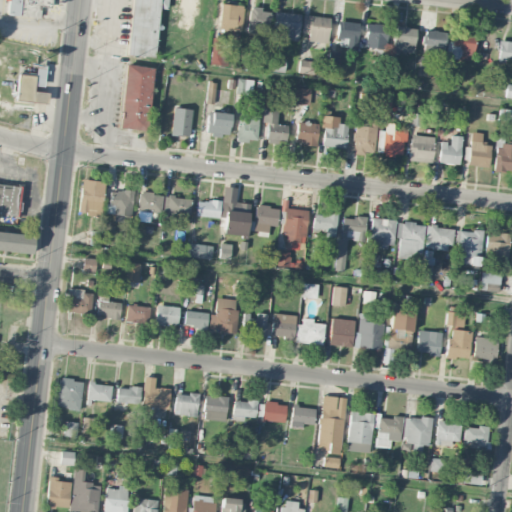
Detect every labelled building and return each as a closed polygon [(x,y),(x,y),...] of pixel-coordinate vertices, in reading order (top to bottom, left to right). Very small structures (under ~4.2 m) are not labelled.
[(51,0),(8,0),(8,15),(40,17),(41,6),(51,6),(51,0)] [(131,0),(128,55),(155,57),(158,8),(166,9),(166,0),(131,0)] [(241,31),(242,5),(220,4),(219,29),(241,31)] [(270,11),(250,7),(246,32),(265,36),(270,11)] [(300,14),(274,12),(271,38),(297,41),(300,14)] [(326,43),(329,18),(302,15),(300,32),(308,33),(307,41),(326,43)] [(359,23),(338,21),(335,38),(344,40),(343,47),(355,48),(359,23)] [(385,49),(386,24),(365,24),(364,48),(385,49)] [(413,53),(414,28),(394,27),(393,52),(413,53)] [(475,31),(449,27),(446,59),(471,62),(475,31)] [(445,31),(424,30),(423,52),(444,53),(445,31)] [(511,61),(511,42),(498,41),(497,59),(511,61)] [(297,73),(313,74),(314,61),(299,60),(297,73)] [(121,129),(148,130),(151,66),(124,65),(121,129)] [(15,100),(46,103),(47,92),(33,91),(34,86),(43,87),(45,67),(36,66),(35,75),(18,74),(15,100)] [(251,94),(253,80),(237,78),(235,92),(251,94)] [(214,82),(206,82),(206,103),(214,103),(214,82)] [(310,89),(294,87),(292,103),(308,105),(310,89)] [(267,123),(266,141),(286,142),(286,125),(277,124),(277,107),(262,106),(262,122),(267,123)] [(189,136),(190,109),(172,108),(171,135),(189,136)] [(230,114),(209,111),(205,133),(226,137),(230,114)] [(236,141),(257,141),(257,115),(237,114),(236,141)] [(323,127),(321,145),(344,148),(347,125),(338,123),(339,117),(321,114),(319,126),(323,127)] [(295,144),(316,145),(317,123),(296,122),(295,144)] [(352,150),(373,152),(376,123),(368,122),(368,126),(355,125),(352,150)] [(393,124),(384,123),(384,130),(377,130),(376,154),(404,155),(405,131),(393,131),(393,124)] [(481,145),(481,133),(469,132),(468,166),(488,166),(489,145),(481,145)] [(434,138),(411,134),(407,160),(430,163),(434,138)] [(459,164),(460,136),(450,135),(449,142),(439,142),(438,163),(459,164)] [(77,213),(100,215),(104,182),(81,179),(77,213)] [(0,214),(16,216),(19,186),(0,183),(0,214)] [(221,234),(246,236),(249,203),(235,202),(236,187),(225,186),(221,234)] [(131,216),(132,191),(108,190),(106,214),(131,216)] [(161,194),(138,193),(137,221),(150,222),(150,212),(160,213),(161,194)] [(190,215),(190,197),(163,197),(163,215),(190,215)] [(220,201),(196,200),(196,216),(219,217),(220,201)] [(268,225),(276,226),(278,207),(255,205),(253,231),(268,232),(268,225)] [(285,249),(305,250),(306,209),(283,209),(282,236),(285,236),(285,249)] [(312,232),(324,233),(324,236),(335,237),(336,215),(312,214),(312,232)] [(343,216),(341,239),(363,240),(364,218),(343,216)] [(392,247),(394,220),(371,218),(368,245),(392,247)] [(423,224),(397,222),(395,257),(407,258),(407,253),(421,254),(423,224)] [(452,228),(425,225),(423,248),(450,251),(452,228)] [(455,263),(478,265),(481,232),(458,230),(455,263)] [(33,234),(0,231),(0,250),(32,252),(33,234)] [(508,233),(486,232),(484,259),(507,260),(508,233)] [(218,258),(228,259),(229,244),(219,243),(218,258)] [(210,259),(211,245),(188,244),(188,258),(210,259)] [(288,252),(277,251),(276,266),(287,267),(288,252)] [(81,270),(94,271),(95,258),(83,257),(81,270)] [(135,264),(128,263),(127,276),(133,277),(135,264)] [(478,290),(497,292),(499,274),(480,271),(478,290)] [(317,284),(301,283),(301,297),(316,298),(317,284)] [(343,306),(345,287),(332,286),(330,305),(343,306)] [(66,312),(90,314),(93,292),(68,289),(66,312)] [(119,302),(107,301),(108,293),(98,292),(96,317),(118,318),(119,302)] [(234,299),(215,298),(215,314),(209,313),(208,331),(235,332),(236,309),(234,309),(234,299)] [(149,307),(127,304),(124,325),(146,328),(149,307)] [(154,323),(176,326),(178,307),(156,305),(154,323)] [(412,311),(389,310),(388,348),(410,349),(412,311)] [(206,328),(207,312),(184,311),(183,327),(206,328)] [(463,327),(464,313),(446,311),(444,325),(463,327)] [(256,316),(242,315),(240,333),(264,336),(266,314),(256,313),(256,316)] [(294,314),(271,314),(271,337),(294,338),(294,314)] [(381,349),(382,322),(364,322),(365,315),(356,314),(355,348),(381,349)] [(324,324),(312,323),(313,319),(298,317),(295,342),(322,345),(324,324)] [(351,346),(353,320),(330,319),(329,345),(351,346)] [(471,331),(451,329),(450,337),(447,337),(445,357),(468,359),(471,331)] [(439,357),(440,332),(417,331),(416,351),(428,352),(428,356),(439,357)] [(473,360),(495,361),(496,338),(474,337),(473,360)] [(154,377),(144,377),(141,414),(152,415),(153,408),(168,409),(169,388),(153,387),(154,377)] [(78,410),(82,381),(59,378),(55,407),(78,410)] [(109,401),(110,384),(87,383),(86,399),(109,401)] [(140,387),(117,385),(115,402),(138,404),(140,387)] [(196,416),(197,394),(174,393),(173,415),(196,416)] [(202,419),(224,421),(226,397),(204,395),(202,419)] [(345,398),(322,395),(316,451),(339,453),(345,398)] [(255,418),(256,401),(233,400),(232,420),(243,420),(244,417),(255,418)] [(282,423),(285,404),(263,401),(260,420),(282,423)] [(314,407),(290,406),(289,427),(302,428),(302,424),(313,424),(314,407)] [(368,453),(373,414),(350,411),(345,450),(368,453)] [(375,447),(389,448),(390,440),(400,441),(401,418),(377,416),(375,447)] [(428,445),(431,419),(404,416),(401,442),(428,445)] [(82,432),(92,431),(92,418),(81,418),(82,432)] [(76,423),(64,421),(62,436),(74,437),(76,423)] [(449,446),(450,440),(458,441),(460,424),(436,422),(434,445),(449,446)] [(463,426),(463,443),(475,443),(475,449),(486,449),(487,427),(463,426)] [(74,452),(60,451),(59,464),(73,465),(74,452)] [(456,482),(479,483),(480,468),(457,467),(456,482)] [(96,511),(98,484),(83,483),(83,470),(72,469),(70,511),(93,511),(96,511)] [(70,480),(48,478),(45,506),(67,509),(70,480)] [(103,511),(125,511),(126,488),(104,487),(103,511)] [(185,511),(186,489),(163,488),(161,511),(185,511)] [(213,511),(214,496),(192,495),(191,511),(213,511)] [(219,511),(243,511),(245,501),(222,497),(219,511)] [(346,511),(346,497),(336,497),(336,511),(346,511)] [(155,511),(156,499),(133,498),(132,511),(155,511)] [(300,511),(301,501),(282,500),(281,511),(300,511)]
